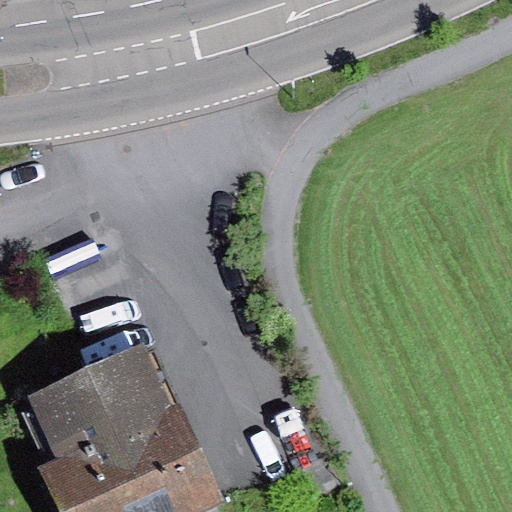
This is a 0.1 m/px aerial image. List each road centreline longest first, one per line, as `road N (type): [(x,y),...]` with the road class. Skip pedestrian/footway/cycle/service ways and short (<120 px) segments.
road 1 (primary): [(127,64),(345,0)]
road 2 (track): [(127,64),(292,164)]
road 3 (primary): [(0,120),(22,117),(127,64)]
road 4 (primary): [(127,64),(0,45)]
